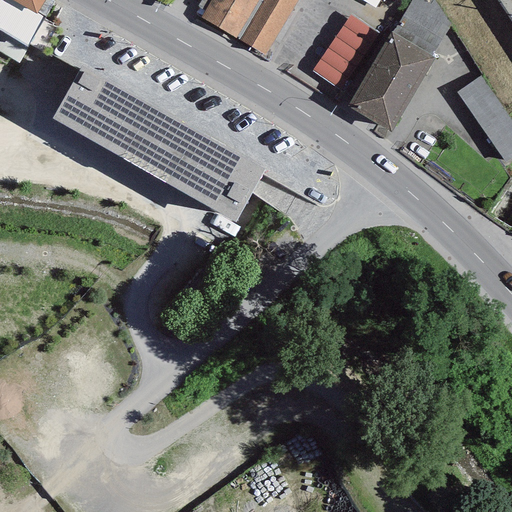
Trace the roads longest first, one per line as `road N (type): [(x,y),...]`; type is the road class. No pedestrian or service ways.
road 1 (primary): [(108,0),(339,137),(511,294)]
road 2 (track): [(200,348),(151,383),(126,416),(120,434),(129,448),(149,449),(255,380),(312,387),(334,409),(393,511)]
